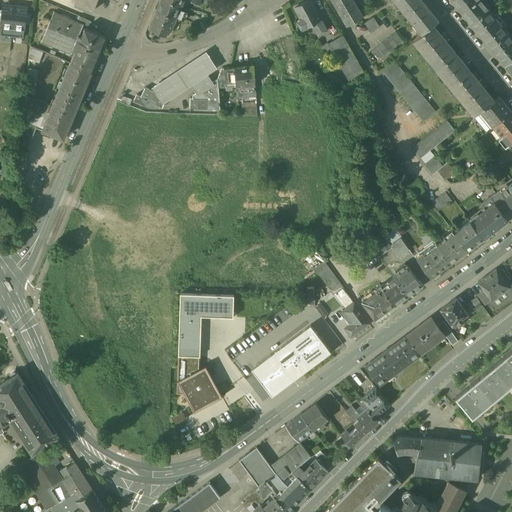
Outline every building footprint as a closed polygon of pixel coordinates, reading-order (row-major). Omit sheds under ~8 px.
[(76,0),(75,4),(93,12),(97,0),(76,0)] [(181,7),(164,0),(160,0),(156,11),(175,20),(175,18),(178,12),(181,13),(183,8),(181,7)] [(327,30),(310,0),(308,0),(294,8),(301,20),(297,22),(298,22),(301,29),(301,30),(312,24),(318,35),(327,30)] [(359,9),(353,0),(332,0),(348,25),(362,17),(358,9),(359,9)] [(424,3),(421,0),(397,0),(396,1),(422,33),(432,25),(438,21),(426,6),(427,6),(424,3)] [(481,0),(453,0),(453,1),(471,24),(489,9),(481,0)] [(0,38),(27,41),(28,25),(31,26),(32,13),(31,12),(31,4),(0,1),(0,3),(0,38)] [(489,9),(471,24),(490,47),(508,32),(489,9)] [(175,20),(156,11),(149,29),(157,32),(156,32),(165,36),(167,30),(170,31),(175,20)] [(83,24),(54,12),(42,41),(71,54),(79,34),(83,24)] [(181,13),(178,12),(175,18),(185,22),(188,16),(181,13)] [(374,17),(364,23),(370,33),(380,27),(374,17)] [(432,63),(451,48),(432,25),(422,33),(413,41),(418,47),(419,46),(428,57),(427,58),(432,63)] [(105,37),(85,28),(82,35),(79,34),(73,50),(75,51),(70,63),(91,72),(105,37)] [(396,32),(377,47),(384,55),(384,56),(403,41),(396,32)] [(511,37),(508,32),(490,47),(505,65),(511,59),(511,37)] [(343,35),(328,44),(334,54),(349,79),(364,71),(343,35)] [(328,44),(322,47),(328,57),(334,54),(328,44)] [(41,51),(30,46),(29,58),(37,60),(41,51)] [(384,55),(377,47),(372,51),(379,59),(384,55)] [(451,48),(432,63),(436,69),(437,68),(442,74),(441,75),(446,82),(448,81),(452,86),(451,87),(455,93),(476,78),(451,48)] [(206,51),(152,88),(154,92),(158,96),(163,102),(164,104),(191,85),(196,93),(212,83),(211,82),(213,81),(208,74),(217,68),(206,51)] [(63,81),(84,90),(91,72),(70,63),(63,81)] [(435,112),(395,63),(385,71),(425,120),(435,112)] [(38,66),(28,64),(24,94),(33,98),(38,66)] [(254,65),(234,67),(236,86),(235,86),(236,98),(242,98),(249,97),(248,94),(256,93),(254,65)] [(234,67),(224,68),(225,87),(235,86),(236,86),(234,67)] [(476,78),(455,93),(460,99),(462,98),(470,108),(469,110),(474,116),(480,111),(493,100),(476,78)] [(196,93),(194,95),(193,94),(193,95),(194,95),(193,98),(191,98),(190,98),(190,99),(191,99),(190,107),(190,109),(206,109),(220,109),(219,88),(218,79),(213,82),(213,81),(211,82),(212,83),(196,93)] [(84,90),(63,81),(55,99),(76,108),(84,90)] [(167,98),(146,88),(145,88),(145,89),(142,96),(141,96),(156,105),(157,105),(163,108),(163,107),(162,106),(166,99),(167,99),(167,98)] [(256,93),(248,94),(249,97),(242,98),(243,103),(254,102),(257,102),(256,93)] [(33,98),(24,94),(22,106),(17,152),(27,153),(29,135),(33,136),(36,127),(43,130),(48,118),(52,106),(33,98)] [(156,105),(141,96),(137,95),(134,101),(146,107),(155,107),(156,105)] [(511,111),(499,96),(493,100),(480,111),(492,127),(511,111)] [(76,108),(55,99),(54,102),(53,105),(52,106),(48,118),(68,126),(75,110),(76,108)] [(243,103),(242,103),(242,109),(243,115),(243,116),(256,116),(254,102),(243,103)] [(409,183),(375,108),(364,113),(399,188),(409,183)] [(511,142),(511,111),(492,127),(501,137),(499,139),(505,148),(511,143),(511,142)] [(68,126),(48,118),(43,130),(63,139),(68,126)] [(446,120),(412,147),(420,158),(430,151),(455,131),(446,120)] [(430,151),(420,158),(425,164),(434,157),(430,151)] [(28,153),(18,152),(16,167),(27,169),(28,153)] [(434,157),(425,164),(433,174),(438,170),(442,167),(434,157)] [(442,167),(438,170),(445,180),(455,172),(447,163),(442,167)] [(511,185),(509,188),(507,186),(502,190),(500,191),(507,200),(511,206),(511,185)] [(365,189),(352,188),(351,238),(363,238),(365,189)] [(384,189),(366,189),(364,238),(382,238),(384,189)] [(507,200),(500,191),(502,190),(501,189),(496,193),(503,203),(507,200)] [(446,192),(432,202),(439,211),(452,201),(446,192)] [(494,203),(470,222),(483,239),(484,240),(492,234),(492,233),(508,220),(498,207),(503,203),(496,193),(490,198),(494,203)] [(341,216),(334,216),(333,237),(347,237),(348,217),(341,216)] [(470,221),(454,233),(467,251),(483,239),(470,222),(470,221)] [(408,249),(394,229),(384,237),(392,247),(398,257),(408,249)] [(454,233),(452,230),(443,237),(445,239),(437,245),(451,263),(467,251),(454,233)] [(382,238),(371,247),(379,257),(392,247),(384,237),(382,238)] [(451,263),(437,245),(431,250),(430,248),(416,258),(431,278),(433,277),(434,278),(439,274),(438,272),(451,263)] [(323,262),(312,246),(305,251),(317,267),(323,262)] [(317,267),(315,268),(319,274),(328,268),(324,262),(323,262),(317,267)] [(420,286),(405,265),(392,275),(395,279),(407,296),(420,286)] [(343,288),(328,268),(319,274),(334,295),(343,288)] [(497,268),(479,281),(486,291),(492,300),(506,291),(511,298),(511,297),(511,284),(507,277),(505,279),(497,268)] [(407,296),(395,279),(382,288),(395,305),(407,296)] [(380,286),(375,290),(377,292),(362,302),(375,320),(385,313),(384,312),(395,305),(382,288),(380,286)] [(492,300),(486,291),(479,295),(486,304),(492,300)] [(234,295),(180,293),(178,356),(177,381),(194,412),(223,396),(220,391),(206,365),(200,368),(200,357),(202,316),(233,317),(234,295)] [(457,297),(442,308),(454,325),(458,322),(460,324),(464,321),(464,320),(470,316),(457,297)] [(477,297),(468,304),(474,313),(483,307),(477,297)] [(369,323),(354,303),(341,312),(351,324),(345,328),(351,336),(369,323)] [(432,315),(405,336),(412,345),(420,355),(446,336),(439,325),(432,315)] [(445,322),(439,325),(446,336),(453,346),(459,342),(445,322)] [(331,352),(310,325),(251,369),(254,373),(272,396),(288,384),(331,352)] [(405,336),(365,365),(379,385),(380,385),(379,383),(392,374),(393,375),(413,360),(412,359),(418,354),(419,356),(420,355),(412,345),(405,336)] [(511,349),(459,394),(455,397),(471,416),(472,417),(474,415),(511,383),(511,349)] [(59,437),(18,373),(0,384),(0,434),(4,432),(0,426),(11,420),(33,453),(59,437)] [(371,406),(384,396),(378,388),(377,389),(375,387),(361,398),(368,406),(370,405),(371,406)] [(384,396),(371,406),(378,414),(390,404),(384,396)] [(328,419),(315,403),(301,413),(316,434),(326,426),(323,422),(328,419)] [(371,406),(370,405),(368,406),(367,408),(367,409),(360,415),(357,417),(359,419),(369,430),(380,421),(381,421),(381,420),(382,418),(381,417),(380,416),(378,414),(371,406)] [(360,415),(352,406),(346,411),(355,422),(359,419),(357,417),(360,415)] [(316,434),(301,413),(286,425),(299,441),(307,435),(310,439),(316,434)] [(357,428),(350,434),(346,430),(341,434),(342,435),(351,446),(362,436),(369,430),(359,419),(355,422),(357,428)] [(351,446),(342,435),(336,441),(346,452),(351,446)] [(406,435),(399,436),(393,438),(398,454),(402,453),(405,452),(418,454),(421,437),(406,435)] [(481,443),(421,437),(418,454),(414,472),(478,478),(481,443)] [(301,443),(272,466),(276,472),(285,465),(290,472),(293,471),(299,465),(311,456),(301,443)] [(272,466),(257,447),(239,460),(260,487),(259,485),(265,480),(266,481),(271,477),(276,472),(272,466)] [(107,511),(75,462),(67,467),(67,466),(59,471),(44,449),(25,461),(53,506),(52,511),(107,511)] [(333,465),(323,453),(316,459),(326,472),(333,465)] [(378,457),(324,511),(375,511),(380,503),(380,502),(401,480),(378,457)] [(316,459),(304,470),(299,465),(293,471),(294,473),(310,488),(326,472),(316,459)] [(285,465),(276,472),(271,477),(282,490),(288,484),(286,481),(285,482),(284,480),(291,475),(294,473),(293,471),(290,472),(285,465)] [(310,488),(294,473),(291,475),(293,479),(288,484),(282,490),(276,495),(275,497),(288,511),(310,488)] [(286,511),(288,511),(275,497),(276,495),(273,489),(266,481),(265,480),(259,485),(260,487),(259,488),(261,490),(266,496),(270,493),(273,497),(270,499),(269,498),(261,504),(267,511),(286,511)] [(435,505),(431,511),(453,511),(466,489),(464,488),(462,487),(460,485),(458,484),(456,483),(453,483),(449,480),(435,505)] [(209,482),(168,511),(167,511),(199,511),(220,496),(209,482)] [(259,488),(252,493),(255,498),(259,494),(258,493),(261,490),(259,488)] [(431,511),(435,505),(409,492),(408,492),(407,495),(403,496),(404,499),(401,506),(391,509),(380,503),(375,511),(431,511)] [(255,498),(252,493),(247,497),(251,503),(255,500),(257,502),(258,501),(255,498)] [(260,503),(250,511),(251,511),(250,511),(267,511),(261,504),(260,503)]
